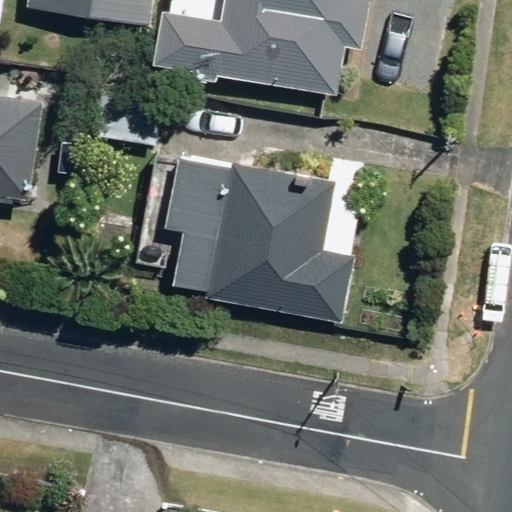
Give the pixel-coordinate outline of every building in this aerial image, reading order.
[(35,0),(35,6),(151,23),(154,0),(35,0)] [(160,63),(342,93),(350,46),(368,49),(375,0),(235,0),(232,21),(169,11),(160,63)] [(0,194),(37,199),(50,100),(0,93),(0,194)] [(107,139),(162,146),(167,103),(114,96),(107,139)] [(213,296),(344,324),(357,257),(326,251),(341,180),(241,161),(240,167),(187,155),(172,228),(190,231),(180,282),(214,289),(213,296)]
